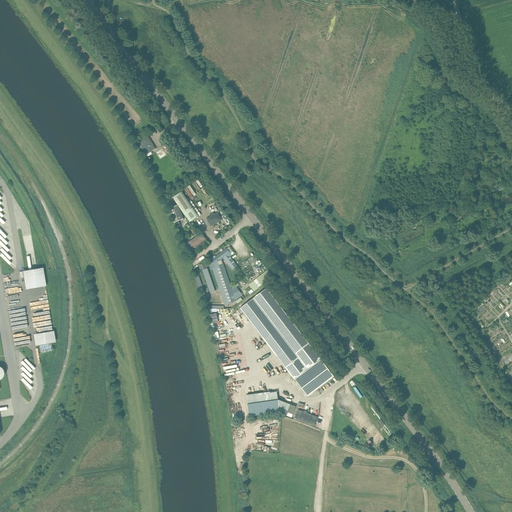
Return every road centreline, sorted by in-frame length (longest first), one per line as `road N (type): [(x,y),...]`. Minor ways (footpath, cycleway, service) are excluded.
road 1 (secondary): [(470,511),(250,217)]
road 2 (secondary): [(250,217),(85,0)]
road 3 (unknown): [(362,363),(331,389),(318,511)]
road 4 (unclassified): [(511,112),(478,71),(453,0)]
